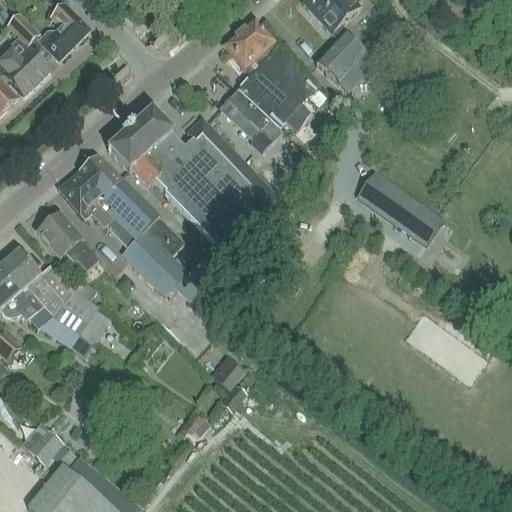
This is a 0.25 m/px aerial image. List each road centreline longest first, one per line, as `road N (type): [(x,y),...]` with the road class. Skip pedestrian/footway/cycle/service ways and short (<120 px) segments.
road 1 (tertiary): [(0,218),(162,76)]
road 2 (unclassified): [(0,133),(112,28)]
